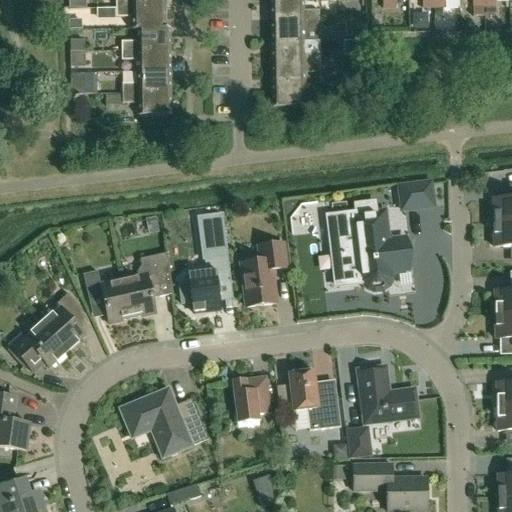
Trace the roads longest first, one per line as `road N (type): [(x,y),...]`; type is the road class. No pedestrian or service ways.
road 1 (residential): [(83,511),(69,450),(77,411),(112,375),(139,363),(374,332),(428,354)]
road 2 (residential): [(428,354),(457,319),(457,181)]
road 3 (residential): [(459,511),(456,396),(428,354)]
